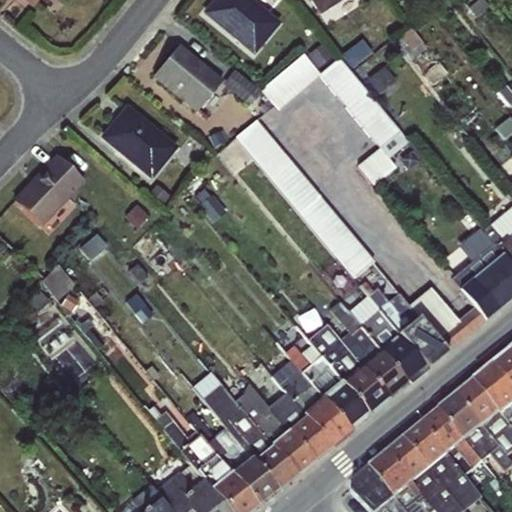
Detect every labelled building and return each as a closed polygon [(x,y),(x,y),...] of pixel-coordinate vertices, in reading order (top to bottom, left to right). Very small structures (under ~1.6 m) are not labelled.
[(18,0),(31,10),(38,0),(18,0)] [(251,0),(211,0),(199,14),(251,57),(279,23),(251,0)] [(306,0),(317,17),(343,0),(306,0)] [(222,82),(178,45),(150,78),(194,115),(222,82)] [(302,56),(259,91),(276,112),(317,76),(377,150),(355,167),(376,192),(399,175),(394,166),(414,151),(338,59),(318,74),(302,56)] [(124,106),(97,140),(149,182),(177,149),(124,106)] [(254,121),(233,138),(351,281),(373,263),(254,121)] [(54,156),(11,202),(39,229),(83,183),(54,156)] [(511,268),(511,202),(488,225),(500,239),(493,246),(511,268)] [(482,322),(511,298),(511,268),(493,246),(478,233),(460,249),(470,263),(447,281),(471,309),(482,322)] [(424,370),(444,354),(406,306),(397,294),(387,302),(377,289),(372,292),(363,282),(357,287),(365,298),(424,370)] [(429,289),(406,306),(444,354),(482,322),(471,309),(455,321),(429,289)] [(406,384),(424,370),(365,298),(347,313),(406,384)] [(388,400),(406,384),(347,313),(338,303),(329,311),(348,336),(339,343),(388,400)] [(368,417),(388,400),(339,343),(326,325),(306,343),(308,348),(368,417)] [(226,511),(249,511),(255,508),(188,423),(121,341),(101,358),(187,465),(226,511)] [(349,433),(368,417),(308,348),(300,356),(292,347),(283,356),(289,362),(349,433)] [(511,353),(492,367),(511,391),(511,353)] [(329,450),(349,433),(289,362),(270,379),(286,398),(329,450)] [(511,391),(492,367),(473,383),(511,432),(511,391)] [(274,493),(296,476),(233,403),(217,383),(200,398),(205,406),(222,430),(274,493)] [(511,453),(511,432),(473,383),(454,398),(506,457),(511,453)] [(296,476),(312,463),(270,412),(246,384),(240,393),(241,396),(233,403),(296,476)] [(312,463),(329,450),(286,398),(270,412),(312,463)] [(511,464),(506,457),(454,398),(440,410),(490,474),(496,479),(499,475),(494,472),(499,468),(505,474),(511,467),(511,464)] [(490,474),(440,410),(421,425),(474,488),(490,474)] [(196,417),(188,423),(255,508),(274,493),(222,430),(212,438),(196,417)] [(474,488),(421,425),(403,439),(458,511),(461,511),(480,497),(474,488)] [(386,454),(435,511),(458,511),(403,439),(386,454)] [(368,468),(406,511),(435,511),(386,454),(368,468)] [(226,511),(187,465),(154,491),(169,511),(226,511)] [(406,511),(368,468),(351,483),(348,490),(368,511),(406,511)] [(169,511),(154,491),(148,485),(127,502),(135,511),(169,511)]
